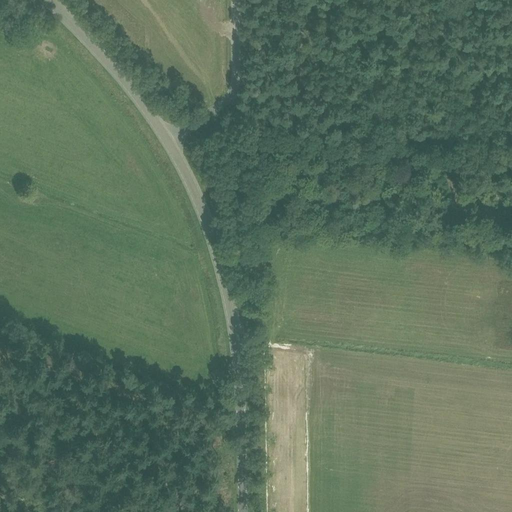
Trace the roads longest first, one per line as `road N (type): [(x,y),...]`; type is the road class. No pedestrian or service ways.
road 1 (unclassified): [(242,511),(231,313),(199,204),(166,139)]
road 2 (track): [(511,166),(290,141),(265,133),(232,95)]
road 3 (unclassified): [(166,139),(117,72),(48,0)]
road 4 (unclassified): [(166,139),(232,95),(236,0)]
